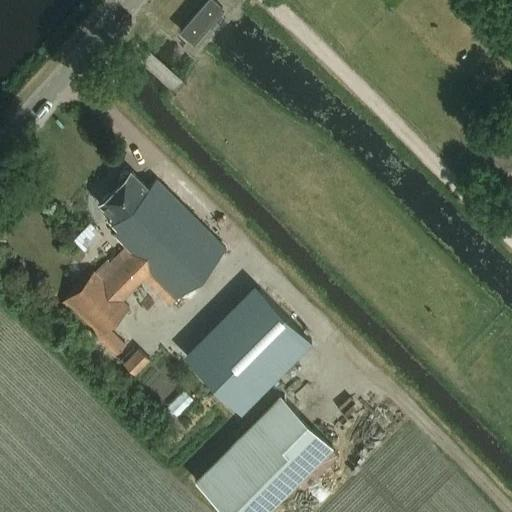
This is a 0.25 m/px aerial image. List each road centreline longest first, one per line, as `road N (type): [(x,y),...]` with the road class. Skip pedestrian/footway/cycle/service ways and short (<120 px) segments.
road 1 (unknown): [(253,0),(511,255)]
road 2 (tertiary): [(0,150),(137,0)]
